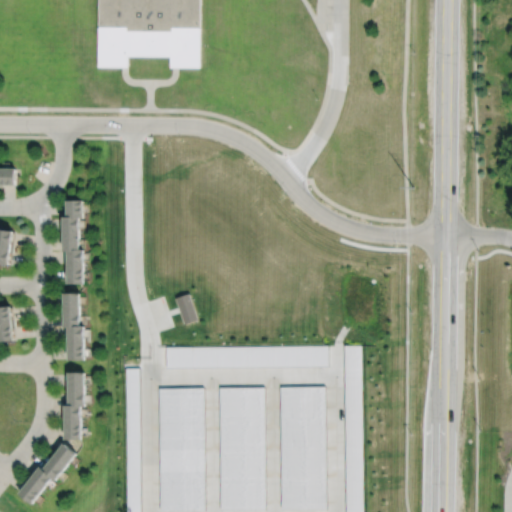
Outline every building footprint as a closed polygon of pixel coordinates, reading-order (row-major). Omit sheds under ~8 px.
[(199,0),(199,68),(175,68),(168,68),(168,58),(126,57),(126,66),(96,66),(97,0),(199,0)] [(0,184),(16,185),(16,168),(0,168),(0,184)] [(67,198),(84,198),(84,218),(80,218),(80,249),(84,249),(84,283),(68,283),(68,253),(64,253),(63,215),(68,215),(67,198)] [(0,261),(10,263),(14,232),(0,230),(0,261)] [(176,295),(190,291),(199,318),(185,323),(176,295)] [(69,360),(86,359),(86,325),(82,325),(81,292),(64,292),(64,327),(69,326),(69,360)] [(0,342),(14,341),(11,309),(0,310),(0,342)] [(166,346),(166,367),(329,366),(329,344),(166,346)] [(345,511),(345,344),(363,344),(363,511),(345,511)] [(125,511),(124,367),(138,367),(139,511),(125,511)] [(66,438),(83,438),(83,406),(88,406),(88,371),(71,371),(71,405),(66,405),(66,438)] [(280,385),(326,385),(327,508),(281,509),(280,385)] [(219,386),(264,386),(266,509),(220,509),(219,386)] [(158,387),(204,387),(205,510),(159,510),(158,387)] [(20,492),(33,503),(53,478),(56,480),(77,454),(65,444),(45,468),(41,466),(20,492)]
